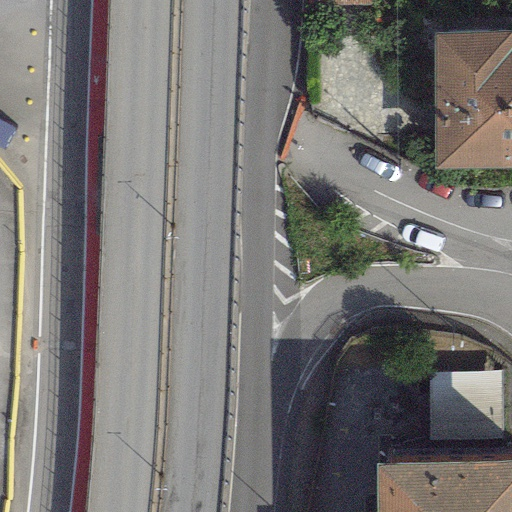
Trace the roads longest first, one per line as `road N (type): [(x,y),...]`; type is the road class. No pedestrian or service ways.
road 1 (motorway): [(139,0),(115,511)]
road 2 (motorway): [(186,511),(208,0)]
road 3 (motorway): [(264,317),(257,144),(265,0)]
road 4 (tertiary): [(264,317),(322,320),(388,293),(484,301),(511,314)]
road 5 (unclassified): [(250,511),(264,317)]
